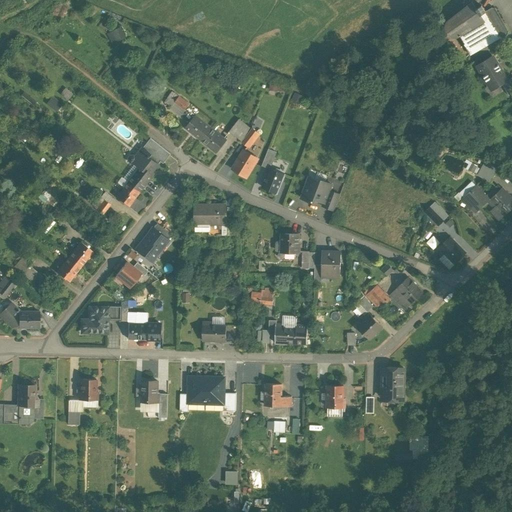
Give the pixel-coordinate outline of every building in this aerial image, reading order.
[(472,2),(449,19),(445,24),(446,25),(445,28),(446,31),(448,34),(451,36),(455,37),(460,36),(465,44),(465,45),(495,27),(494,27),(485,12),(486,11),(481,5),(477,8),(472,2)] [(508,31),(495,9),(492,8),(486,11),(485,12),(494,27),(495,26),(501,36),(503,37),(507,34),(508,31)] [(122,26),(111,29),(115,40),(125,37),(122,26)] [(495,27),(465,45),(465,44),(464,44),(470,54),(501,36),(495,26),(494,27),(495,27)] [(493,56),(477,66),(483,75),(481,81),(487,82),(491,89),(501,83),(507,79),(493,56)] [(511,83),(509,79),(509,78),(507,79),(501,83),(509,95),(511,93),(511,83)] [(67,92),(63,97),(68,101),(71,96),(67,92)] [(172,92),(164,102),(172,107),(175,103),(185,110),(189,104),(172,92)] [(53,95),(46,103),(57,111),(63,103),(53,95)] [(188,109),(181,117),(189,124),(196,116),(188,109)] [(189,124),(186,128),(201,140),(211,128),(196,116),(189,124)] [(239,119),(229,132),(242,141),(251,129),(239,119)] [(226,140),(211,128),(201,140),(216,152),(226,140)] [(251,129),(242,141),(249,147),(259,134),(252,128),(251,129)] [(170,154),(150,138),(143,148),(160,161),(163,163),(170,154)] [(160,161),(143,148),(136,157),(133,155),(130,156),(128,158),(128,161),(131,163),(134,163),(140,167),(152,177),(153,175),(153,173),(152,172),(160,161)] [(270,168),(277,151),(268,148),(261,164),(270,168)] [(257,159),(244,150),(232,169),(246,177),(257,159)] [(499,168),(485,162),(477,175),(491,183),(499,168)] [(140,167),(128,182),(140,192),(152,177),(140,167)] [(270,169),(262,187),(277,193),(284,175),(270,169)] [(317,180),(307,185),(302,198),(313,202),(314,199),(324,202),(329,190),(332,184),(325,181),(324,183),(317,180)] [(128,182),(116,197),(128,207),(140,192),(128,182)] [(489,200),(476,186),(469,192),(470,194),(464,199),(476,212),(488,201),(489,200)] [(489,200),(488,201),(494,208),(496,206),(505,215),(511,208),(511,199),(510,197),(506,193),(502,188),(489,200)] [(340,194),(329,190),(324,202),(322,206),(334,210),(340,194)] [(105,192),(93,207),(103,215),(115,200),(105,192)] [(447,217),(434,203),(431,206),(444,220),(447,217)] [(226,205),(194,205),(194,225),(195,225),(195,222),(209,222),(209,225),(226,224),(226,219),(226,205)] [(431,206),(430,206),(425,212),(438,225),(444,220),(431,206)] [(65,217),(56,209),(52,215),(61,222),(65,217)] [(234,235),(234,219),(226,219),(226,224),(226,235),(234,235)] [(209,225),(209,222),(195,222),(195,225),(195,230),(196,231),(208,231),(209,230),(209,225)] [(157,223),(136,249),(151,261),(172,235),(157,223)] [(299,234),(281,234),(281,243),(281,251),(281,252),(299,252),(299,243),(298,243),(299,234)] [(455,242),(450,238),(437,250),(443,256),(444,254),(453,264),(465,253),(458,246),(459,246),(455,242)] [(80,243),(69,257),(81,267),(92,252),(80,243)] [(341,252),(322,252),(322,265),(322,273),(340,273),(341,252)] [(69,257),(56,272),(69,282),(81,267),(69,257)] [(127,262),(115,276),(130,288),(141,273),(127,262)] [(143,274),(146,270),(138,262),(134,266),(143,274)] [(39,274),(29,266),(22,274),(33,282),(39,274)] [(5,277),(0,283),(0,293),(5,297),(14,285),(5,277)] [(408,277),(390,295),(405,310),(423,293),(408,277)] [(377,285),(369,293),(374,299),(378,302),(386,295),(377,285)] [(374,299),(369,293),(366,295),(372,301),(374,299)] [(386,295),(378,302),(383,307),(390,300),(386,295)] [(374,307),(365,297),(359,303),(367,312),(374,307)] [(16,309),(11,304),(0,315),(13,328),(39,328),(39,312),(19,311),(19,310),(17,308),(16,309)] [(121,306),(107,306),(107,308),(108,308),(108,320),(120,320),(121,309),(121,306)] [(107,308),(90,308),(90,320),(82,320),(82,330),(89,330),(89,333),(107,333),(108,320),(108,308),(107,308)] [(371,315),(358,327),(369,339),(382,327),(371,315)] [(212,323),(204,323),(203,341),(210,341),(210,342),(215,342),(215,341),(224,341),(224,326),(212,325),(212,323)] [(128,324),(128,339),(161,340),(161,324),(128,324)] [(275,336),(275,342),(281,343),(287,343),(296,343),(296,327),(284,327),(284,324),(276,324),(275,336)] [(307,326),(297,325),(296,327),(296,343),(306,344),(307,326)] [(355,333),(347,334),(347,346),(355,345),(355,333)] [(404,368),(382,368),(382,397),(387,398),(390,400),(395,400),(398,398),(404,398),(404,368)] [(206,377),(189,377),(188,395),(188,401),(206,402),(206,377)] [(225,378),(206,377),(206,402),(224,402),(224,393),(225,378)] [(96,380),(79,379),(79,400),(97,401),(97,392),(96,392),(96,380)] [(157,382),(141,381),(141,402),(158,402),(159,394),(157,394),(157,382)] [(34,386),(18,385),(18,405),(18,406),(33,406),(34,406),(34,399),(34,386)] [(281,385),(266,385),(265,405),(273,405),(291,406),(291,398),(281,397),(281,385)] [(343,387),(327,387),(327,407),(344,407),(345,399),(343,399),(343,387)] [(236,393),(224,393),(224,402),(224,411),(235,411),(236,393)] [(167,394),(159,394),(158,402),(158,417),(167,418),(167,394)] [(188,401),(188,395),(180,395),(180,412),(188,412),(188,401)] [(43,399),(34,399),(34,406),(33,406),(33,419),(43,419),(43,399)] [(18,405),(3,405),(3,424),(18,424),(18,406),(18,405)] [(79,411),(68,411),(68,424),(79,425),(79,411)] [(146,416),(134,416),(134,424),(146,424),(146,416)] [(287,419),(274,418),(274,429),(276,429),(286,429),(287,419)] [(410,435),(410,453),(429,453),(429,435),(410,435)] [(411,455),(397,456),(397,464),(411,463),(411,455)] [(225,484),(237,484),(237,470),(225,470),(225,484)] [(239,507),(239,491),(227,491),(226,507),(239,507)]
